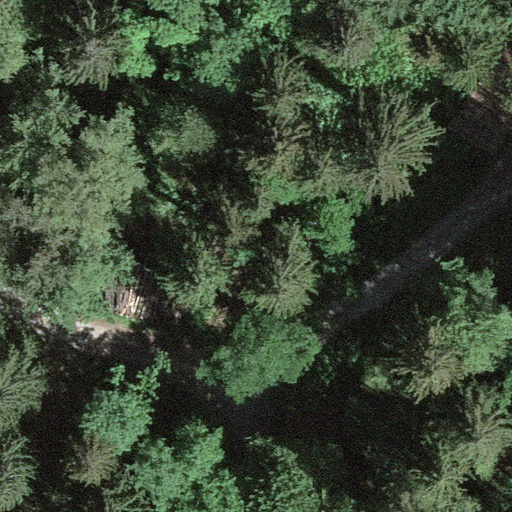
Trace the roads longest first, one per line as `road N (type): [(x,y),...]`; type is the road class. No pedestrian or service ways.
road 1 (track): [(498,193),(335,308),(207,341),(121,329),(35,296),(0,272)]
road 2 (track): [(285,511),(207,341)]
